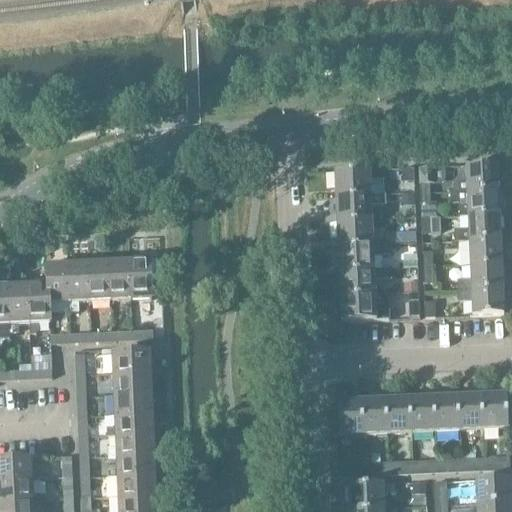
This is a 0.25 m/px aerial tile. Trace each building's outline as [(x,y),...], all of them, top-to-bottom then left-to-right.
[(454,195),(467,194),(498,193),(498,183),(501,182),(504,180),(504,172),(501,169),(497,169),(497,167),(466,169),(467,184),(454,184),(454,195)] [(419,171),(419,187),(434,187),(434,170),(419,171)] [(335,175),(336,200),(370,198),(370,183),(382,182),(382,173),(370,173),(335,175)] [(467,194),(454,195),(450,195),(450,207),(459,206),(459,219),(468,219),(499,217),(498,193),(467,194)] [(336,200),(337,225),(372,223),(371,223),(371,208),(383,207),(383,197),(370,198),(336,200)] [(420,205),(420,221),(431,220),(437,220),(436,205),(420,205)] [(501,242),(499,217),(468,219),(469,233),(454,233),(455,244),(469,243),(501,242)] [(431,220),(420,221),(421,237),(431,237),(431,220)] [(337,225),(338,249),(373,248),(373,247),(372,232),(385,232),(384,222),(371,223),(372,223),(337,225)] [(470,268),(502,267),(501,242),(469,243),(470,268)] [(338,249),(339,274),(374,273),(374,272),(373,257),(390,256),(390,246),(373,247),(373,248),(338,249)] [(433,270),(432,255),(423,256),(423,270),(433,270)] [(141,264),(129,264),(128,264),(131,303),(151,303),(149,260),(143,259),(141,264)] [(121,265),(109,265),(108,265),(110,304),(131,303),(128,264),(129,264),(129,261),(123,260),(121,265)] [(79,315),(78,306),(90,305),(88,266),(88,263),(82,261),(80,267),(68,267),(67,267),(70,306),(69,306),(70,315),(79,315)] [(101,265),(88,266),(90,305),(110,304),(108,265),(109,265),(109,262),(102,261),(101,265)] [(46,268),(47,284),(48,284),(49,307),(69,306),(70,306),(67,267),(68,267),(68,264),(62,263),(60,268),(46,268)] [(457,294),(471,293),(503,292),(502,267),(470,268),(471,283),(456,283),(457,294)] [(423,270),(423,286),(433,286),(433,270),(423,270)] [(339,289),(340,299),(375,297),(374,282),(391,281),(391,271),(374,272),(374,273),(339,274),(339,275),(333,276),(333,288),(339,289)] [(18,329),(18,327),(29,327),(28,288),(28,284),(22,283),(20,289),(7,289),(9,328),(10,337),(14,337),(18,329)] [(50,326),(49,307),(48,284),(47,284),(42,283),(41,287),(28,288),(29,327),(29,337),(36,337),(39,334),(38,326),(50,326)] [(9,328),(7,289),(7,285),(1,284),(1,290),(0,289),(0,340),(9,340),(9,328)] [(503,292),(471,293),(457,294),(457,304),(472,303),(472,318),(504,317),(503,292)] [(418,306),(418,295),(408,296),(408,306),(418,306)] [(341,315),(341,324),(389,322),(387,296),(375,297),(340,299),(340,300),(334,302),(335,314),(341,315)] [(424,305),(425,321),(435,321),(434,305),(424,305)] [(133,344),(153,343),(152,334),(133,335),(133,344)] [(133,335),(112,336),(113,345),(133,344),(133,335)] [(112,336),(92,337),(92,346),(113,345),(112,336)] [(92,337),(71,338),(72,347),(92,346),(92,337)] [(71,338),(50,339),(51,348),(72,347),(71,338)] [(112,357),(113,378),(151,376),(150,364),(156,362),(153,356),(150,355),(133,356),(112,357)] [(76,380),(85,379),(84,358),(75,358),(76,380)] [(32,383),(52,382),(51,373),(32,374),(32,383)] [(32,374),(11,375),(11,384),(32,383),(32,374)] [(11,375),(0,375),(0,384),(11,384),(11,375)] [(113,378),(114,398),(152,396),(151,383),(156,381),(155,376),(151,376),(113,378)] [(85,379),(76,380),(77,400),(85,400),(85,379)] [(114,398),(115,419),(152,417),(152,403),(157,402),(155,396),(152,396),(114,398)] [(507,397),(482,398),(483,433),(508,431),(507,397)] [(482,398),(458,399),(460,434),(483,433),(482,398)] [(458,399),(434,400),(435,435),(460,434),(458,399)] [(85,400),(77,400),(78,420),(86,420),(85,400)] [(434,400),(410,402),(412,436),(435,435),(434,400)] [(410,402),(386,403),(388,437),(412,436),(410,402)] [(386,403),(362,404),(364,438),(388,437),(386,403)] [(364,438),(362,404),(337,405),(339,439),(364,438)] [(152,417),(115,419),(115,429),(106,430),(107,440),(115,439),(153,438),(153,424),(158,422),(156,416),(152,417)] [(86,420),(78,420),(79,440),(87,440),(86,420)] [(108,460),(116,459),(154,458),(154,444),(160,444),(157,437),(153,438),(115,439),(116,451),(107,451),(108,460)] [(87,440),(79,440),(79,461),(88,460),(87,440)] [(72,481),(70,457),(62,461),(63,482),(72,481)] [(117,480),(155,478),(155,465),(160,463),(158,458),(154,458),(116,459),(117,473),(107,473),(108,480),(117,480)] [(88,460),(79,461),(80,481),(89,481),(88,460)] [(485,461),(485,474),(501,473),(500,461),(485,461)] [(0,463),(0,484),(33,483),(41,482),(40,473),(33,474),(32,462),(0,463)] [(461,462),(461,475),(477,475),(476,462),(461,462)] [(437,463),(437,476),(453,476),(452,463),(437,463)] [(429,477),(428,464),(413,464),(413,477),(429,477)] [(405,478),(404,465),(389,465),(389,478),(405,478)] [(381,479),(380,466),(365,467),(366,480),(381,479)] [(356,467),(341,468),(341,481),(356,480),(356,467)] [(117,480),(118,500),(156,498),(155,485),(161,483),(159,478),(155,478),(117,480)] [(73,502),(72,481),(63,482),(64,502),(73,502)] [(89,481),(80,481),(81,501),(90,501),(89,481)] [(477,507),(511,506),(510,481),(476,483),(477,507)] [(0,504),(34,503),(33,483),(0,484),(0,504)] [(434,500),(447,499),(446,485),(433,485),(434,500)] [(348,488),(349,511),(384,511),(383,496),(396,496),(396,486),(348,488)] [(425,491),(410,490),(409,503),(424,503),(425,491)] [(118,500),(118,511),(156,511),(156,506),(162,504),(160,498),(156,498),(118,500)] [(90,511),(90,501),(81,501),(81,511),(90,511)] [(73,511),(73,502),(64,502),(64,511),(73,511)] [(0,511),(34,511),(34,503),(0,504),(0,511)]
